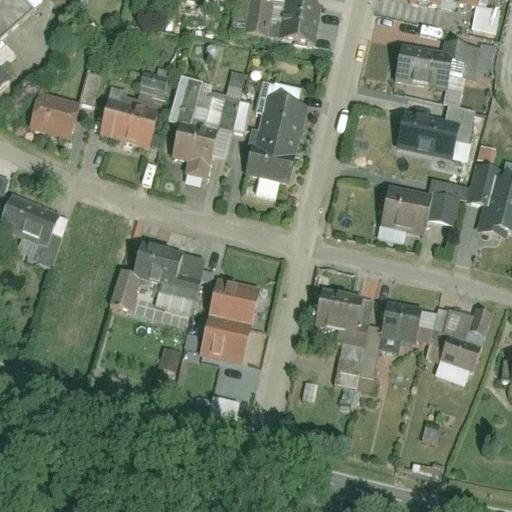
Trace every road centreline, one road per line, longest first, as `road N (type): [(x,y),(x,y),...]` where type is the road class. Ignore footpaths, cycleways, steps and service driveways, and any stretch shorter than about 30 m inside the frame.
road 1 (residential): [(303,252),(44,176),(0,155)]
road 2 (secondary): [(0,380),(161,442),(251,466)]
road 3 (residential): [(303,252),(357,0)]
road 4 (residential): [(251,466),(303,252)]
road 5 (residential): [(511,303),(303,252)]
road 6 (secondary): [(251,466),(448,511)]
